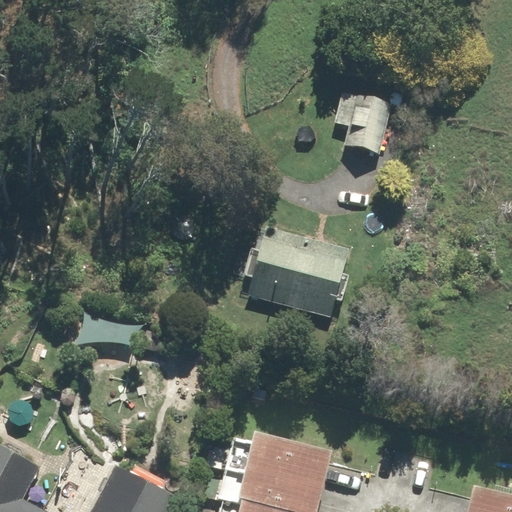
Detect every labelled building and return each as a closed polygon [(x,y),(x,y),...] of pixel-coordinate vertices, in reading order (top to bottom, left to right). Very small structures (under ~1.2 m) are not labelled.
[(359,152),(368,106),(330,98),(321,144),(359,152)] [(344,262),(261,241),(245,303),(328,324),(344,262)] [(134,511),(156,470),(98,440),(62,508),(5,479),(22,445),(0,433),(0,511),(134,511)] [(314,511),(326,465),(233,442),(214,511),(314,511)] [(507,511),(464,501),(461,511),(507,511)]
